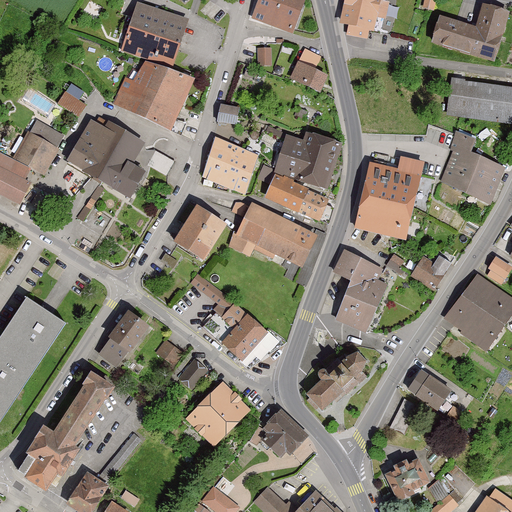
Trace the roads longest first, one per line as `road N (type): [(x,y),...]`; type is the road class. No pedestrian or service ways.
road 1 (tertiary): [(337,53),(355,171),(305,321)]
road 2 (residential): [(0,462),(124,285)]
road 3 (residential): [(289,394),(221,361),(124,285)]
road 4 (residential): [(186,187),(243,0)]
road 5 (tertiary): [(511,197),(412,348)]
road 6 (residential): [(337,53),(511,75)]
road 7 (unclassified): [(186,187),(250,198),(321,229)]
road 8 (residential): [(124,285),(0,216)]
road 9 (tertiary): [(412,348),(341,461)]
